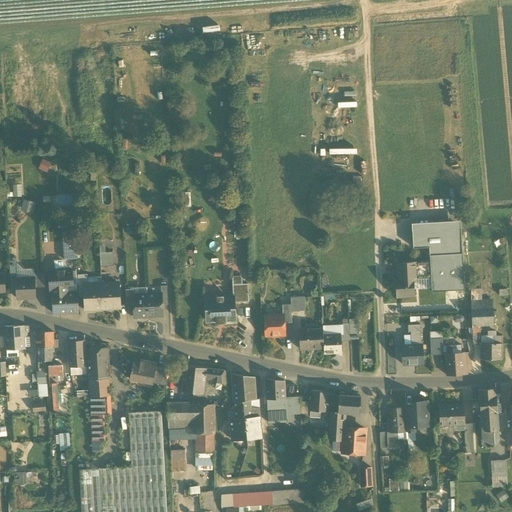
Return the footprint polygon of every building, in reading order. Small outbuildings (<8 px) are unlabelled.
[(337,107),(352,106),(351,98),(336,99),(337,107)] [(51,162),(42,159),(38,169),(46,172),(51,162)] [(21,184),(13,185),(13,197),(21,196),(21,184)] [(35,203),(23,200),(20,210),(32,214),(35,203)] [(133,233),(132,221),(125,222),(126,234),(133,233)] [(412,223),(412,231),(460,229),(460,221),(412,223)] [(429,247),(429,255),(462,253),(460,229),(412,231),(413,248),(429,247)] [(63,241),(64,259),(65,259),(77,259),(76,240),(63,241)] [(427,250),(414,250),(414,261),(428,261),(427,250)] [(100,253),(100,266),(114,265),(113,252),(105,252),(100,253)] [(464,289),(462,253),(429,255),(430,264),(431,278),(431,291),(461,290),(464,289)] [(54,260),(55,270),(65,269),(65,259),(64,259),(54,260)] [(23,269),(16,262),(17,275),(17,277),(35,277),(35,273),(34,268),(23,269)] [(397,264),(398,280),(413,279),(416,279),(415,264),(415,263),(397,264)] [(415,264),(416,279),(420,278),(426,278),(426,264),(415,264)] [(49,272),(50,290),(67,289),(67,284),(72,284),(71,271),(68,271),(65,269),(55,270),(53,272),(49,272)] [(35,277),(35,286),(44,285),(43,272),(35,273),(35,277)] [(78,284),(79,297),(85,296),(84,285),(88,285),(88,276),(87,274),(78,275),(78,284)] [(101,276),(88,276),(88,285),(101,284),(101,276)] [(16,277),(17,297),(36,297),(35,286),(35,277),(17,277),(16,277)] [(234,296),(234,302),(249,302),(248,283),(242,284),(242,277),(232,278),(233,296),(234,296)] [(414,296),(413,279),(398,280),(396,280),(396,279),(395,279),(397,297),(407,296),(407,295),(413,295),(413,296),(414,296)] [(228,281),(211,281),(211,293),(231,293),(231,287),(228,286),(228,281)] [(118,283),(101,284),(103,308),(120,307),(118,283)] [(77,284),(72,284),(67,284),(67,289),(67,293),(77,292),(77,284)] [(86,309),(103,308),(101,284),(88,285),(84,285),(85,296),(86,309)] [(133,287),(133,289),(133,295),(147,294),(147,287),(133,287)] [(470,289),(470,300),(482,299),(481,288),(470,289)] [(52,293),(53,313),(78,312),(77,292),(67,293),(52,293)] [(148,316),(147,294),(133,295),(133,303),(134,317),(142,317),(142,316),(148,316)] [(161,294),(147,294),(148,316),(149,316),(149,315),(155,315),(155,316),(163,316),(162,304),(162,294),(161,294)] [(216,320),(217,323),(225,323),(225,320),(235,319),(234,302),(234,296),(233,296),(205,298),(207,321),(216,320)] [(290,298),(291,305),(291,312),(307,311),(307,310),(306,297),(290,298)] [(470,300),(471,309),(493,308),(492,298),(482,299),(470,300)] [(292,323),(291,312),(291,305),(282,305),(283,315),(284,323),(292,323)] [(471,309),(471,324),(479,323),(494,323),(493,308),(471,309)] [(457,326),(465,325),(464,314),(456,315),(457,326)] [(265,316),(266,336),(284,335),(284,323),(283,315),(265,316)] [(358,319),(349,319),(349,333),(350,340),(359,339),(358,319)] [(480,335),(479,323),(471,324),(473,344),(480,345),(480,338),(480,335)] [(323,325),(323,329),(323,334),(341,333),(343,333),(343,324),(323,325)] [(4,326),(5,349),(25,348),(25,347),(24,333),(29,333),(28,326),(4,326)] [(300,349),(324,348),(323,334),(323,329),(308,330),(307,328),(299,329),(300,349)] [(36,331),(37,348),(52,347),(58,347),(58,339),(53,339),(53,331),(36,331)] [(411,331),(411,345),(421,344),(420,331),(411,331)] [(341,333),(323,334),(324,348),(324,353),(331,353),(331,352),(341,351),(341,353),(342,353),(341,342),(341,333)] [(341,333),(341,342),(350,341),(350,340),(349,333),(343,333),(341,333)] [(480,345),(481,345),(481,343),(502,344),(502,336),(495,336),(488,335),(480,335),(480,338),(480,345)] [(430,339),(431,355),(443,354),(442,338),(430,339)] [(68,341),(71,368),(76,367),(82,366),(86,366),(84,340),(68,341)] [(501,358),(502,344),(481,343),(481,345),(481,358),(501,358)] [(422,344),(421,344),(411,345),(400,345),(401,365),(423,364),(422,344)] [(461,345),(451,346),(451,353),(462,353),(461,345)] [(53,360),(52,347),(37,348),(38,362),(38,368),(45,367),(45,361),(53,360)] [(87,350),(89,379),(109,378),(107,349),(86,349),(86,350),(87,350)] [(446,354),(447,376),(467,374),(466,358),(463,359),(462,353),(451,353),(446,354)] [(138,378),(153,381),(156,366),(156,364),(146,362),(146,363),(133,361),(129,379),(137,380),(138,378)] [(48,366),(48,375),(56,375),(63,375),(62,365),(48,366)] [(202,396),(205,378),(207,368),(185,365),(182,390),(192,392),(192,396),(202,396)] [(156,366),(153,381),(153,383),(166,386),(165,368),(156,366)] [(225,370),(207,368),(205,378),(219,380),(226,381),(225,370)] [(234,374),(235,401),(251,400),(255,400),(255,397),(254,378),(234,374)] [(89,379),(90,396),(110,396),(109,378),(89,379)] [(266,379),(268,408),(293,407),(300,407),(300,401),(299,397),(284,397),(284,381),(266,379)] [(47,395),(47,383),(37,384),(38,396),(47,395)] [(330,412),(338,412),(339,395),(328,394),(323,394),(323,392),(311,391),(311,402),(310,415),(310,417),(320,418),(321,412),(330,412)] [(339,395),(338,412),(338,413),(345,413),(360,414),(360,396),(339,395)] [(111,414),(110,396),(90,396),(89,396),(90,415),(103,414),(111,414)] [(496,396),(479,397),(479,398),(480,412),(480,414),(497,413),(496,396)] [(233,401),(235,418),(245,417),(259,416),(259,413),(257,413),(257,410),(251,410),(251,400),(235,401),(233,401)] [(33,411),(45,410),(45,401),(32,402),(33,411)] [(300,414),(310,415),(311,402),(300,401),(300,407),(300,408),(300,414)] [(412,407),(413,426),(414,426),(422,426),(422,423),(428,423),(427,402),(411,403),(412,407)] [(168,429),(187,429),(187,403),(167,403),(168,429)] [(214,403),(187,403),(187,429),(187,434),(196,434),(214,434),(214,403)] [(440,409),(442,427),(466,425),(464,406),(440,409)] [(294,421),(293,407),(268,408),(268,423),(294,421)] [(406,408),(407,431),(414,431),(414,426),(413,426),(412,407),(406,408)] [(388,409),(389,432),(397,432),(407,431),(406,408),(388,409)] [(131,467),(99,469),(101,511),(166,511),(161,412),(128,413),(131,467)] [(342,441),(343,441),(343,434),(345,413),(338,413),(338,412),(330,412),(329,440),(334,440),(342,441)] [(498,429),(497,413),(480,414),(481,430),(482,430),(498,429)] [(259,416),(245,417),(247,438),(262,437),(260,416),(259,416)] [(232,440),(247,438),(245,417),(235,418),(230,419),(232,440)] [(92,441),(100,440),(105,440),(104,420),(91,421),(92,441)] [(466,425),(467,447),(474,446),(472,424),(466,425)] [(343,441),(342,441),(342,447),(341,448),(341,451),(342,452),(348,453),(349,452),(349,450),(364,451),(365,430),(364,429),(355,428),(348,434),(343,434),(343,441)] [(498,429),(482,430),(482,440),(494,445),(499,439),(498,429)] [(62,448),(70,448),(70,432),(53,433),(54,443),(62,443),(62,448)] [(381,448),(388,447),(387,432),(380,432),(380,448),(381,448)] [(398,439),(397,432),(389,432),(387,432),(388,447),(394,447),(394,439),(398,439)] [(214,452),(214,434),(196,434),(196,452),(214,452)] [(100,440),(92,441),(92,452),(100,452),(100,440)] [(333,451),(341,451),(341,448),(342,447),(342,441),(334,440),(333,451)] [(185,459),(185,450),(171,450),(171,460),(185,459)] [(490,461),(491,477),(506,476),(505,460),(490,461)] [(359,468),(360,486),(372,486),(371,468),(359,468)] [(101,511),(99,469),(79,470),(81,511),(101,511)] [(14,471),(14,483),(25,484),(25,472),(14,471)] [(400,488),(408,489),(409,479),(400,479),(400,488)] [(221,496),(222,507),(273,505),(305,502),(304,489),(272,492),(266,492),(221,496)] [(357,510),(373,505),(370,498),(355,503),(357,510)]
